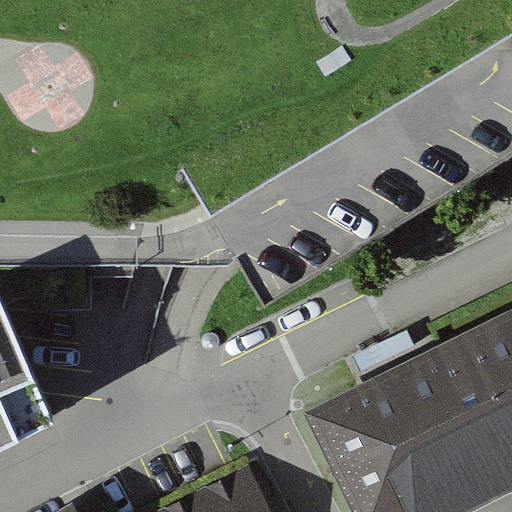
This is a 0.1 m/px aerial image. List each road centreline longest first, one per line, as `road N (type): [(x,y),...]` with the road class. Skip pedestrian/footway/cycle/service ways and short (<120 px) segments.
road 1 (residential): [(253,381),(511,253)]
road 2 (residential): [(0,493),(253,381)]
road 3 (unclassified): [(253,381),(319,511)]
